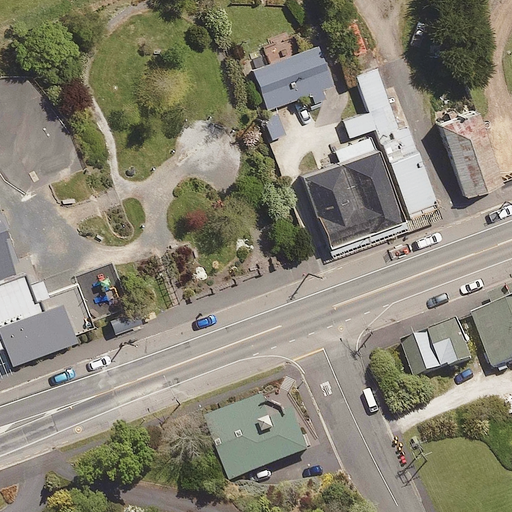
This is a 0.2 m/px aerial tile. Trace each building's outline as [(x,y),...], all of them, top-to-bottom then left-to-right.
[(364,50),(354,21),(338,27),(348,56),(364,50)] [(313,43),(257,66),(277,114),(333,91),(313,43)] [(471,111),(438,123),(467,203),(500,191),(471,111)] [(408,137),(294,184),(328,265),(442,218),(408,137)] [(0,251),(0,370),(70,340),(29,248),(3,259),(0,251)] [(511,304),(476,320),(498,372),(511,366),(511,304)] [(137,312),(111,322),(116,334),(142,324),(137,312)] [(460,321),(419,339),(438,385),(480,368),(460,321)] [(276,402),(212,428),(236,487),(315,455),(300,418),(285,424),(276,402)]
